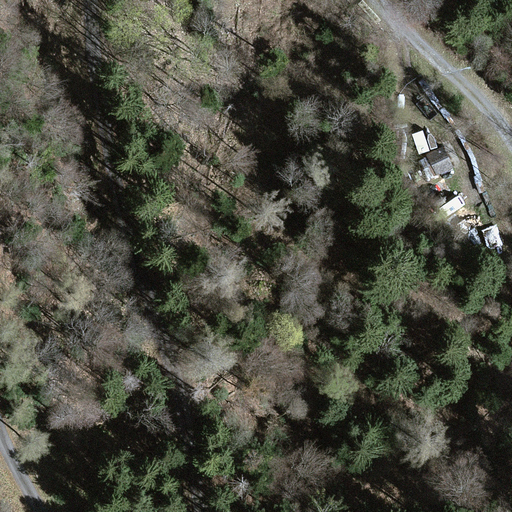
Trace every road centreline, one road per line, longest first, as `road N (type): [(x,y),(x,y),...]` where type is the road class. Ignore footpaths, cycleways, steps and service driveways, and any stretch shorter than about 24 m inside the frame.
road 1 (unclassified): [(203,511),(170,349),(114,171),(91,0)]
road 2 (track): [(395,30),(447,207)]
